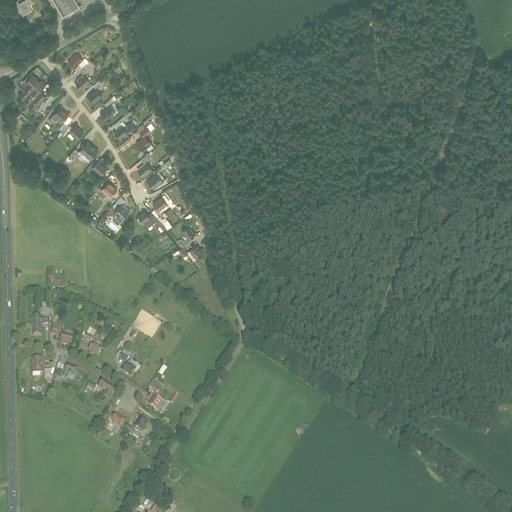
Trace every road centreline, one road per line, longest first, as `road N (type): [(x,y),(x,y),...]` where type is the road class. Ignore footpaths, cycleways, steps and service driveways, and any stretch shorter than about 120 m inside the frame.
road 1 (residential): [(132,511),(245,335),(116,12)]
road 2 (track): [(501,511),(244,324)]
road 3 (tertiary): [(0,132),(8,345)]
road 4 (residential): [(41,56),(140,194)]
road 5 (tertiary): [(8,345),(13,511)]
road 6 (residential): [(8,345),(77,352),(125,382),(127,398)]
